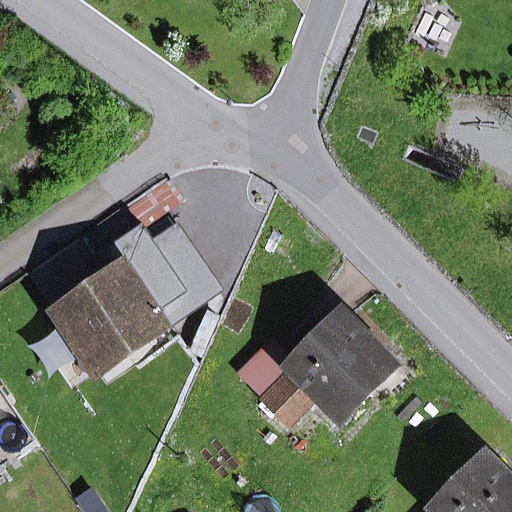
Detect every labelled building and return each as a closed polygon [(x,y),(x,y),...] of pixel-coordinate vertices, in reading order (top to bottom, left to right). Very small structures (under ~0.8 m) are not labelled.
[(87,340),(106,367),(134,348),(169,324),(131,269),(68,312),(74,321),(65,328),(78,347),(87,340)] [(65,328),(74,321),(68,312),(59,318),(65,328)] [(280,414),(312,383),(324,394),(348,419),(399,367),(348,316),(300,365),(266,400),(280,414)] [(134,348),(106,367),(87,340),(78,347),(102,382),(139,356),(134,348)] [(243,378),(266,400),(300,365),(277,343),(243,378)] [(280,414),(292,426),(324,394),(312,383),(280,414)] [(511,511),(511,478),(491,458),(438,511),(511,511)]
